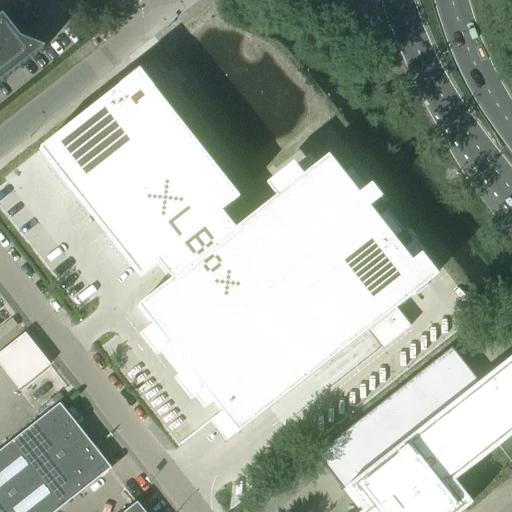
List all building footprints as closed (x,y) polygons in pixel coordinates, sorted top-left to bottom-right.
[(0,84),(21,67),(43,50),(19,40),(1,17),(0,17),(0,84)] [(138,73),(39,151),(139,278),(157,263),(171,281),(137,308),(151,326),(139,336),(156,357),(159,355),(176,377),(173,380),(190,401),(193,399),(203,411),(212,403),(221,414),(208,423),(224,444),(237,434),(369,331),(382,349),(409,328),(395,310),(427,285),(436,278),(421,258),(424,256),(413,242),(401,252),(393,242),(402,235),(385,212),(375,220),(367,210),(380,200),(369,187),(366,189),(350,168),(341,176),(327,158),(315,167),(307,158),(294,169),(292,165),(265,186),(275,199),(234,231),(220,214),(238,200),(138,73)] [(36,349),(5,374),(17,390),(49,365),(36,349)] [(358,511),(461,511),(471,505),(453,482),(498,446),(499,446),(511,435),(511,357),(478,383),(451,349),(315,456),(358,511)] [(59,405),(15,440),(0,451),(0,511),(54,511),(109,469),(59,405)] [(143,511),(136,503),(124,511),(143,511)]
